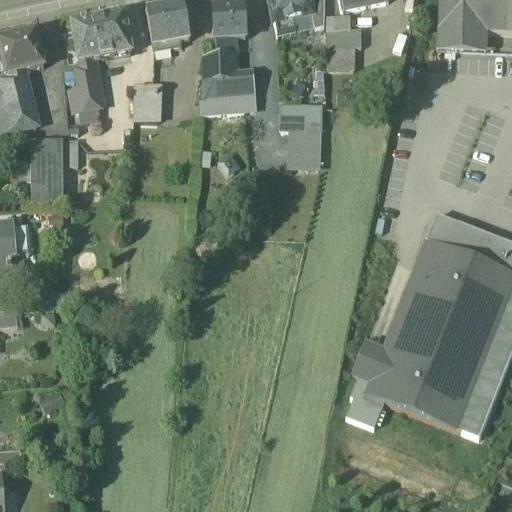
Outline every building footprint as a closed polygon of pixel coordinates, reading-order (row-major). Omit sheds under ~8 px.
[(267,0),(273,26),(292,22),(311,18),(312,18),(308,0),(267,0)] [(311,18),(314,34),(323,32),(323,0),(308,0),(312,18),(311,18)] [(337,0),(340,16),(386,7),(384,0),(337,0)] [(486,34),(511,35),(511,0),(438,0),(437,32),(486,34)] [(144,16),(152,59),(179,54),(178,48),(189,46),(182,9),(144,16)] [(212,12),(215,61),(235,59),(234,44),(244,43),(242,10),(212,12)] [(295,38),(314,34),(311,18),(292,22),(295,38)] [(70,30),(79,70),(90,68),(130,60),(121,19),(70,30)] [(295,38),(292,22),(273,26),(276,42),(295,38)] [(325,22),(326,55),(341,54),(340,22),(325,22)] [(349,22),(340,22),(341,54),(354,54),(360,54),(360,35),(349,36),(349,22)] [(486,34),(437,32),(436,52),(485,54),(486,34)] [(0,47),(0,63),(4,82),(21,79),(43,74),(35,40),(0,47)] [(326,55),(327,78),(355,77),(354,54),(341,54),(326,55)] [(427,54),(427,69),(440,69),(441,55),(427,54)] [(235,59),(215,61),(203,62),(203,107),(199,107),(199,121),(244,118),(243,105),(252,104),(253,104),(251,77),(236,78),(235,59)] [(100,114),(90,68),(79,70),(80,74),(74,76),(78,95),(71,96),(76,119),(78,119),(98,115),(100,114)] [(0,84),(0,142),(34,135),(21,79),(4,82),(5,84),(0,84)] [(132,127),(158,127),(159,91),(134,90),(132,127)] [(253,117),(252,104),(243,105),(244,118),(253,117)] [(284,113),(284,137),(288,137),(291,137),(320,138),(321,113),(284,113)] [(100,124),(98,115),(78,119),(79,128),(100,124)] [(319,177),(319,170),(290,169),(291,137),(288,137),(286,177),(319,177)] [(319,170),(320,138),(291,137),(290,169),(319,170)] [(63,210),(63,174),(62,147),(30,148),(30,210),(63,210)] [(77,147),(62,147),(63,174),(64,174),(77,173),(78,173),(77,147)] [(78,197),(77,173),(64,174),(64,198),(78,197)] [(478,445),(511,357),(511,248),(436,219),(380,362),(365,401),(383,408),(478,445)] [(0,293),(14,293),(13,263),(17,263),(16,233),(16,227),(0,228),(0,293)] [(16,233),(17,263),(24,263),(32,262),(31,232),(16,233)] [(25,292),(24,263),(17,263),(13,263),(14,293),(25,292)] [(0,318),(15,317),(14,304),(0,305),(0,318)] [(0,319),(0,335),(17,335),(16,318),(0,319)] [(373,434),(383,408),(365,401),(380,362),(361,354),(351,379),(357,381),(349,403),(352,404),(345,423),(373,434)] [(65,412),(56,396),(36,406),(45,422),(65,412)] [(0,458),(0,470),(4,470),(20,469),(19,457),(0,458)]
